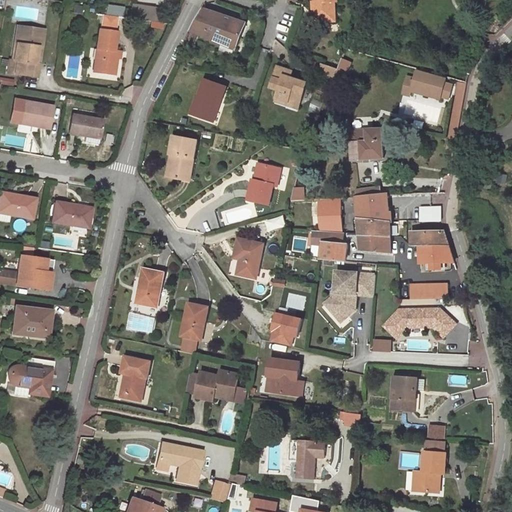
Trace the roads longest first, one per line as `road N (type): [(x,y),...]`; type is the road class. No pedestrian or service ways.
road 1 (residential): [(489,511),(501,398),(454,198),(474,75),(511,29)]
road 2 (residential): [(49,511),(123,184)]
road 3 (residential): [(125,173),(140,110),(193,0)]
road 4 (unknown): [(205,445),(73,415)]
road 5 (unknown): [(12,84),(146,98)]
road 6 (residential): [(0,157),(123,184)]
